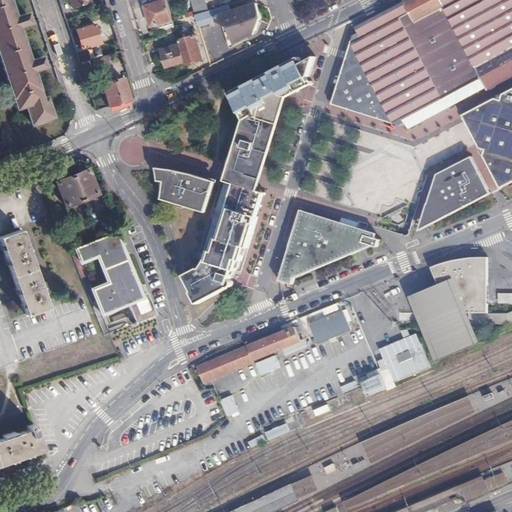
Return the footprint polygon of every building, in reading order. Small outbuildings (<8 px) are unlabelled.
[(0,0),(0,63),(3,71),(0,72),(0,80),(5,79),(15,109),(24,105),(30,124),(52,117),(45,97),(40,99),(31,71),(42,67),(40,59),(28,63),(17,29),(28,26),(25,17),(14,20),(7,0),(0,0)] [(91,3),(89,0),(68,0),(72,9),(91,3)] [(173,21),(166,0),(165,0),(146,7),(152,28),(173,21)] [(196,15),(209,10),(205,0),(197,0),(192,2),(195,11),(196,15)] [(434,81),(448,107),(465,98),(462,92),(468,89),(471,95),(487,87),(489,90),(511,77),(511,0),(408,0),(395,7),(434,81)] [(228,5),(196,15),(200,27),(217,21),(217,22),(223,25),(228,24),(235,45),(251,37),(256,35),(262,18),(257,4),(231,12),(229,8),(228,5)] [(429,117),(448,107),(434,81),(395,7),(394,8),(356,28),(360,35),(359,39),(355,42),(353,47),(356,50),(355,54),(353,55),(351,56),(349,62),(351,66),(350,70),(345,72),(343,78),(346,82),(345,84),(341,87),(344,94),(348,101),(351,107),(356,105),(358,106),(361,110),(366,111),(369,109),(374,111),(376,115),(382,116),(388,113),(393,120),(397,121),(401,120),(406,121),(409,127),(421,121),(419,117),(426,113),(429,117)] [(100,44),(95,25),(77,30),(83,50),(100,44)] [(185,62),(187,67),(204,61),(197,37),(179,42),(180,45),(185,62)] [(164,69),(185,62),(180,45),(159,52),(164,69)] [(123,60),(120,52),(110,54),(113,63),(123,60)] [(110,54),(93,59),(95,70),(113,65),(113,63),(110,54)] [(300,57),(288,64),(292,73),(283,99),(283,101),(313,84),(310,77),(295,84),(301,65),(303,64),(300,57)] [(303,64),(301,65),(295,84),(310,77),(315,57),(303,64)] [(234,171),(258,178),(283,101),(283,99),(292,73),(288,64),(281,68),(270,73),(257,80),(256,79),(243,86),(243,85),(229,93),(244,121),(231,166),(235,168),(234,171)] [(102,86),(108,107),(120,103),(128,100),(122,79),(102,86)] [(462,92),(465,98),(469,97),(471,95),(468,89),(462,92)] [(472,131),(490,166),(496,168),(499,174),(511,177),(511,89),(478,107),(477,113),(472,131)] [(463,115),(472,131),(473,126),(478,107),(463,115)] [(421,121),(429,117),(426,113),(423,115),(419,117),(421,121)] [(431,198),(429,204),(435,217),(487,189),(471,158),(451,169),(442,174),(437,176),(431,198)] [(228,176),(226,181),(225,185),(229,186),(230,182),(254,190),(256,184),(258,178),(234,171),(235,168),(231,166),(228,176)] [(496,168),(490,166),(502,188),(511,182),(511,177),(499,174),(496,168)] [(172,171),(157,169),(159,182),(165,182),(164,194),(162,200),(206,213),(215,182),(172,171)] [(87,171),(71,177),(81,200),(96,195),(87,171)] [(81,200),(71,177),(56,183),(65,206),(81,200)] [(234,271),(241,274),(258,220),(255,219),(262,197),(253,194),(254,190),(230,182),(229,186),(225,185),(198,269),(185,277),(194,292),(193,293),(199,305),(233,286),(232,282),(231,280),(234,271)] [(301,211),(293,234),(301,236),(304,226),(310,227),(312,219),(365,235),(373,237),(375,239),(376,234),(307,213),(301,211)] [(301,236),(293,234),(279,280),(292,284),(295,276),(361,249),(365,235),(312,219),(310,227),(304,226),(301,236)] [(47,307),(20,230),(0,236),(0,242),(25,315),(47,307)] [(102,314),(127,304),(141,298),(140,296),(138,291),(114,231),(75,247),(82,265),(98,259),(108,282),(92,288),(102,314)] [(373,237),(365,235),(361,249),(370,245),(373,237)] [(380,240),(375,239),(373,237),(370,245),(377,248),(380,240)] [(436,267),(432,268),(440,286),(451,313),(452,314),(453,314),(456,314),(462,314),(466,314),(471,313),(490,313),(489,304),(489,299),(489,292),(489,285),(489,276),(489,258),(477,258),(468,259),(464,260),(457,261),(447,263),(436,267)] [(457,281),(412,300),(438,361),(482,342),(457,281)] [(385,313),(393,306),(376,287),(368,294),(385,313)] [(511,293),(498,294),(499,304),(511,303),(511,293)] [(136,324),(155,316),(154,315),(146,294),(143,295),(140,296),(141,298),(127,304),(136,324)] [(349,329),(340,309),(306,325),(315,344),(349,329)] [(490,313),(471,313),(471,318),(471,323),(509,323),(511,321),(511,311),(508,313),(490,313)] [(303,341),(297,327),(200,368),(207,384),(257,364),(256,362),(285,349),(288,357),(309,348),(306,340),(303,341)] [(416,334),(380,349),(394,382),(430,368),(416,334)] [(260,374),(281,368),(277,356),(257,362),(260,374)] [(331,377),(323,379),(329,399),(337,396),(331,377)] [(382,378),(364,385),(369,397),(387,389),(382,378)] [(355,381),(342,385),(343,391),(357,387),(355,381)] [(228,416),(239,411),(232,395),(221,400),(228,416)] [(348,510),(511,440),(511,423),(345,503),(348,510)] [(268,439),(290,434),(288,425),(266,430),(268,439)] [(0,464),(42,449),(34,427),(0,439),(0,464)] [(251,447),(266,442),(263,435),(248,441),(251,447)] [(363,442),(365,451),(376,448),(373,439),(363,442)] [(334,465),(325,469),(329,475),(337,471),(334,465)] [(488,486),(491,491),(504,486),(509,483),(505,472),(499,475),(486,480),(488,486)] [(293,485),(300,499),(321,490),(314,476),(293,485)] [(415,511),(464,492),(467,501),(468,502),(491,492),(491,491),(488,486),(486,480),(484,477),(399,511),(415,511)] [(293,485),(234,511),(275,511),(300,501),(300,499),(293,485)]
